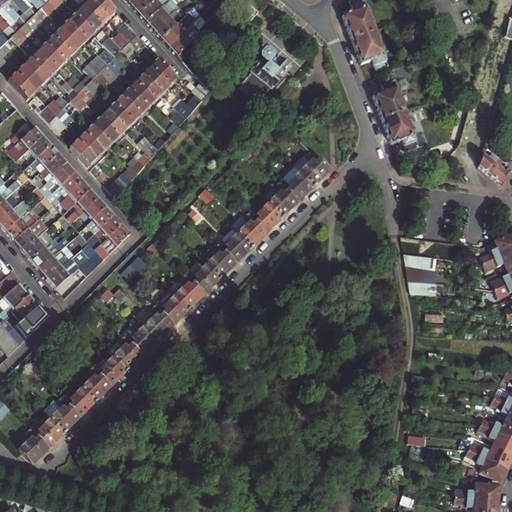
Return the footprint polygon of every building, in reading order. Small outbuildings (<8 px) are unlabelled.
[(0,0),(0,4),(4,2),(16,15),(11,19),(18,26),(21,22),(27,17),(11,0),(0,0)] [(38,7),(31,0),(21,0),(33,12),(36,8),(38,7)] [(87,4),(84,0),(80,4),(76,8),(85,18),(93,10),(87,4)] [(100,4),(96,0),(84,0),(87,4),(93,10),(100,4)] [(116,7),(110,0),(103,0),(100,4),(109,14),(113,10),(116,7)] [(150,0),(135,0),(133,3),(136,6),(139,10),(150,0)] [(160,0),(150,0),(139,10),(143,14),(146,18),(162,4),(163,3),(160,0)] [(179,3),(175,0),(165,0),(163,3),(162,4),(168,11),(169,12),(176,6),(179,3)] [(353,38),(377,29),(366,0),(352,0),(356,9),(344,13),(348,24),(353,38)] [(503,15),(507,0),(501,0),(492,32),(506,36),(511,18),(503,15)] [(42,3),(38,7),(36,8),(40,12),(41,14),(44,12),(49,7),(43,1),(42,3)] [(259,13),(247,2),(221,31),(234,42),(245,29),(259,13)] [(109,14),(100,4),(93,10),(102,21),(106,17),(109,14)] [(168,11),(162,4),(146,18),(150,22),(154,26),(162,19),(161,18),(168,11)] [(206,19),(196,31),(190,37),(177,52),(179,54),(182,58),(224,10),(219,5),(206,19)] [(0,6),(0,16),(13,30),(18,26),(11,19),(0,6)] [(161,18),(162,19),(154,26),(157,30),(161,34),(176,21),(183,14),(176,6),(169,12),(168,11),(161,18)] [(33,12),(28,16),(32,19),(35,16),(40,12),(36,8),(33,12)] [(85,18),(76,8),(73,11),(69,14),(78,25),(85,18)] [(183,14),(176,21),(161,34),(165,38),(169,43),(177,36),(175,34),(183,28),(184,29),(190,24),(197,16),(190,8),(183,14)] [(100,23),(102,21),(93,10),(85,18),(90,23),(95,28),(100,23)] [(78,25),(69,14),(65,18),(62,22),(70,32),(78,25)] [(27,17),(21,22),(24,26),(28,23),(32,19),(28,16),(27,17)] [(90,23),(85,18),(78,25),(82,29),(87,35),(92,31),(95,28),(90,23)] [(28,30),(24,26),(21,22),(18,26),(13,30),(17,34),(19,32),(22,35),(26,31),(28,30)] [(70,32),(62,22),(58,25),(54,29),(63,39),(70,32)] [(190,37),(196,31),(190,24),(184,29),(190,37)] [(87,35),(82,29),(78,25),(70,32),(73,35),(80,43),(85,37),(87,35)] [(138,30),(134,26),(126,33),(130,38),(138,30)] [(0,42),(6,37),(8,35),(2,28),(0,30),(0,42)] [(177,36),(169,43),(173,48),(177,52),(190,37),(184,29),(183,28),(175,34),(177,36)] [(63,39),(54,29),(51,32),(47,36),(56,46),(63,39)] [(390,64),(377,29),(353,38),(360,57),(362,62),(373,58),(377,69),(390,64)] [(17,34),(13,30),(8,35),(6,37),(9,41),(12,38),(17,34)] [(140,41),(144,37),(138,30),(130,38),(136,45),(140,41)] [(80,43),(73,35),(70,32),(63,39),(73,49),(77,45),(80,43)] [(511,37),(506,36),(492,32),(468,110),(456,147),(481,152),(482,147),(483,144),(486,137),(489,126),(493,114),(495,110),(497,101),(500,92),(504,77),(511,50),(511,37)] [(119,40),(123,45),(130,38),(126,33),(119,40)] [(48,53),(56,46),(47,36),(43,39),(39,43),(48,53)] [(5,45),(9,41),(6,37),(0,42),(0,47),(1,48),(5,45)] [(123,45),(119,40),(117,37),(109,44),(112,47),(116,52),(123,45)] [(132,49),(136,45),(130,38),(123,45),(127,48),(129,51),(132,49)] [(70,52),(73,49),(63,39),(56,46),(61,52),(65,57),(70,52)] [(40,61),(48,53),(39,43),(36,47),(32,51),(40,61)] [(127,48),(123,45),(116,52),(122,59),(126,55),(129,51),(127,48)] [(65,57),(61,52),(56,46),(48,53),(55,61),(58,64),(63,59),(65,57)] [(104,54),(109,59),(116,52),(112,47),(104,54)] [(271,52),(267,49),(265,49),(261,53),(261,55),(257,60),(251,55),(244,62),(245,63),(244,66),(247,69),(248,69),(249,69),(250,69),(251,68),(252,69),(240,81),(250,90),(253,88),(261,95),(288,66),(286,65),(287,63),(284,60),(281,58),(280,59),(279,58),(276,60),(271,56),(271,52)] [(40,61),(32,51),(28,54),(24,58),(33,68),(40,61)] [(124,61),(122,59),(116,52),(109,59),(117,68),(121,64),(124,61)] [(55,61),(48,53),(40,61),(50,71),(55,67),(58,64),(55,61)] [(101,66),(109,59),(104,54),(97,61),(101,66)] [(167,64),(158,54),(155,58),(151,61),(160,72),(167,64)] [(25,76),(33,68),(24,58),(20,62),(16,65),(25,76)] [(94,73),(101,66),(97,61),(93,58),(86,65),(90,69),(94,73)] [(118,69),(117,68),(109,59),(101,66),(108,74),(110,76),(114,72),(118,69)] [(47,74),(50,71),(40,61),(33,68),(42,79),(47,74)] [(144,68),(153,78),(160,72),(151,61),(148,65),(144,68)] [(174,78),(177,75),(167,64),(160,72),(170,82),(174,78)] [(25,76),(16,65),(12,69),(8,73),(10,76),(17,83),(25,76)] [(108,74),(101,66),(94,73),(97,78),(100,81),(104,77),(108,74)] [(39,82),(42,79),(33,68),(25,76),(35,86),(39,82)] [(153,78),(144,68),(140,72),(137,75),(146,85),(153,78)] [(82,76),(86,81),(94,73),(90,69),(82,76)] [(170,82),(160,72),(153,78),(159,85),(163,89),(168,84),(170,82)] [(86,81),(93,88),(95,86),(100,81),(97,78),(94,73),(86,81)] [(381,79),(384,89),(373,93),(375,97),(382,117),(406,108),(394,74),(381,79)] [(63,78),(70,87),(66,90),(71,95),(79,88),(74,83),(67,75),(63,78)] [(133,79),(129,82),(139,93),(146,85),(137,75),(133,79)] [(31,90),(35,86),(25,76),(17,83),(26,94),(31,90)] [(74,83),(79,88),(86,81),(82,76),(74,83)] [(159,85),(153,78),(146,85),(155,96),(161,91),(163,89),(159,85)] [(209,88),(200,79),(191,87),(196,93),(201,97),(209,88)] [(88,92),(93,88),(86,81),(79,88),(85,95),(88,92)] [(139,93),(129,82),(126,86),(122,90),(131,100),(139,93)] [(155,96),(146,85),(139,93),(148,103),(153,99),(155,96)] [(80,100),(85,95),(79,88),(71,95),(77,103),(80,100)] [(63,94),(60,91),(56,94),(64,103),(71,95),(66,90),(63,94)] [(123,107),(131,100),(122,90),(118,93),(114,97),(123,107)] [(56,94),(55,92),(47,100),(56,110),(64,103),(56,94)] [(148,103),(139,93),(131,100),(140,111),(146,105),(148,103)] [(196,93),(187,102),(192,107),(201,97),(196,93)] [(42,105),(32,94),(29,97),(48,118),(56,110),(47,100),(42,105)] [(189,111),(192,107),(187,102),(180,94),(173,101),(181,110),(185,115),(189,111)] [(64,103),(70,110),(74,106),(77,103),(71,95),(64,103)] [(116,115),(123,107),(114,97),(111,101),(107,104),(116,115)] [(140,111),(131,100),(123,107),(133,118),(138,113),(140,111)] [(69,117),(73,113),(70,110),(64,103),(56,110),(65,120),(69,117)] [(109,122),(116,115),(107,104),(103,108),(100,111),(109,122)] [(131,119),(133,118),(123,107),(116,115),(125,125),(131,119)] [(406,148),(419,144),(406,108),(382,117),(387,128),(392,142),(403,138),(406,148)] [(65,120),(56,110),(48,118),(58,129),(62,125),(66,122),(65,120)] [(92,119),(101,129),(109,122),(100,111),(96,115),(92,119)] [(125,125),(116,115),(109,122),(118,132),(124,127),(125,125)] [(84,126),(93,136),(101,129),(92,119),(88,123),(84,126)] [(16,137),(5,146),(13,156),(23,147),(41,132),(38,128),(33,122),(26,128),(20,122),(11,130),(16,137)] [(116,135),(118,132),(109,122),(101,129),(110,140),(116,135)] [(93,136),(84,126),(81,130),(77,134),(86,144),(93,136)] [(110,140),(101,129),(93,136),(103,147),(108,142),(110,140)] [(34,153),(49,141),(47,138),(41,132),(23,147),(27,152),(30,149),(34,153)] [(77,152),(86,144),(77,134),(72,138),(68,142),(77,152)] [(100,149),(103,147),(93,136),(86,144),(95,154),(100,149)] [(274,136),(269,141),(274,146),(279,141),(274,136)] [(130,146),(135,151),(144,162),(150,154),(146,149),(137,138),(130,146)] [(55,147),(49,141),(34,153),(42,163),(57,150),(55,147)] [(153,141),(146,149),(150,154),(157,146),(153,141)] [(249,142),(244,147),(249,152),(254,147),(249,142)] [(92,157),(95,154),(86,144),(77,152),(85,161),(87,162),(92,157)] [(61,155),(57,150),(42,163),(38,166),(40,168),(38,169),(43,175),(64,158),(61,155)] [(319,177),(327,168),(309,150),(304,154),(303,153),(292,165),(311,184),(319,177)] [(135,151),(127,160),(136,170),(144,162),(135,151)] [(238,151),(233,156),(237,160),(242,155),(238,151)] [(487,175),(491,161),(481,152),(476,166),(481,170),(487,175)] [(64,158),(43,175),(40,178),(36,182),(43,191),(72,166),(69,164),(64,158)] [(127,160),(121,167),(130,177),(136,170),(127,160)] [(502,175),(503,172),(491,161),(487,175),(493,180),(499,185),(502,175)] [(304,191),(311,184),(292,165),(279,177),(280,178),(278,181),(296,199),(304,191)] [(22,166),(17,171),(22,177),(23,176),(27,173),(22,166)] [(72,166),(43,191),(49,197),(52,194),(54,197),(79,175),(77,172),(72,166)] [(121,167),(113,175),(122,185),(130,177),(121,167)] [(36,182),(40,178),(35,173),(34,174),(32,172),(29,174),(36,182)] [(0,195),(8,189),(10,187),(21,178),(17,173),(6,183),(1,178),(0,179),(0,195)] [(29,174),(27,173),(23,176),(31,186),(32,185),(36,182),(29,174)] [(219,173),(214,178),(218,182),(223,176),(219,173)] [(84,180),(79,175),(51,200),(60,210),(67,203),(87,185),(84,180)] [(122,185),(113,175),(105,184),(114,194),(122,185)] [(288,207),(296,199),(278,181),(272,186),(269,185),(260,194),(280,215),(288,207)] [(43,191),(36,182),(32,185),(40,194),(44,191),(43,191)] [(76,213),(96,194),(92,190),(87,185),(67,203),(76,213)] [(8,189),(14,196),(16,195),(10,187),(8,189)] [(0,211),(12,201),(18,197),(16,195),(14,196),(8,189),(0,195),(0,211)] [(40,194),(39,195),(47,205),(52,201),(51,200),(49,197),(44,191),(40,194)] [(207,191),(201,197),(207,202),(212,196),(207,191)] [(101,200),(96,194),(76,213),(84,221),(104,203),(101,200)] [(273,222),(280,215),(260,194),(250,204),(253,206),(252,207),(251,207),(247,211),(265,229),(273,222)] [(16,206),(12,201),(0,211),(0,222),(3,225),(24,207),(21,203),(16,206)] [(47,205),(55,214),(60,210),(52,201),(47,205)] [(24,207),(3,225),(7,231),(11,235),(37,213),(29,203),(24,207)] [(109,210),(104,203),(84,221),(76,229),(79,232),(86,225),(91,231),(111,212),(109,210)] [(191,206),(186,211),(194,219),(199,214),(191,206)] [(180,208),(174,214),(178,218),(184,213),(180,208)] [(55,214),(64,224),(68,220),(60,210),(55,214)] [(240,212),(228,224),(230,227),(234,231),(249,245),(252,242),(257,237),(265,229),(247,211),(243,214),(240,212)] [(111,212),(91,231),(84,237),(85,238),(89,244),(91,246),(101,237),(97,234),(101,230),(105,233),(118,220),(115,217),(111,212)] [(37,213),(11,235),(16,241),(19,245),(42,225),(45,222),(37,213)] [(76,229),(68,220),(64,224),(62,225),(70,234),(76,229)] [(123,226),(118,220),(105,233),(101,237),(91,246),(99,256),(127,230),(123,226)] [(176,223),(172,227),(178,233),(182,229),(176,223)] [(24,251),(27,254),(46,239),(55,231),(53,227),(47,232),(42,225),(19,245),(24,251)] [(219,238),(222,242),(234,231),(230,227),(219,238)] [(79,232),(76,229),(73,232),(81,241),(85,238),(84,237),(79,232)] [(240,254),(249,245),(234,231),(222,242),(219,238),(215,241),(233,260),(240,254)] [(509,249),(511,247),(511,232),(493,241),(495,247),(483,252),(484,254),(477,257),(480,263),(499,255),(499,256),(510,251),(509,249)] [(89,244),(85,238),(81,241),(90,251),(93,249),(91,246),(89,244)] [(53,248),(46,239),(27,254),(31,259),(35,264),(53,248)] [(35,264),(38,268),(43,273),(60,259),(61,258),(72,249),(64,239),(53,248),(35,264)] [(226,268),(233,260),(215,241),(212,245),(210,243),(198,255),(204,261),(218,275),(226,268)] [(504,268),(511,264),(511,247),(509,249),(510,251),(499,256),(499,255),(480,263),(482,268),(489,265),(492,273),(504,268)] [(76,263),(84,271),(99,256),(93,249),(90,251),(77,262),(76,263)] [(433,256),(400,252),(402,265),(432,268),(433,256)] [(61,260),(60,259),(43,273),(47,278),(51,283),(76,263),(77,262),(73,257),(66,263),(62,266),(60,263),(61,260)] [(139,258),(123,273),(131,281),(147,266),(139,258)] [(209,283),(218,275),(204,261),(191,273),(187,269),(184,272),(202,291),(209,283)] [(511,264),(504,268),(507,273),(495,278),(496,281),(489,284),(491,289),(510,281),(511,282),(511,281),(511,264)] [(22,288),(7,270),(0,276),(0,291),(10,303),(25,291),(22,288)] [(180,276),(184,280),(172,291),(186,306),(194,298),(202,291),(184,272),(180,276)] [(404,278),(407,292),(435,296),(437,282),(404,278)] [(504,300),(511,296),(511,281),(511,282),(510,281),(491,289),(493,295),(501,292),(504,300)] [(179,313),(186,306),(172,291),(167,286),(155,297),(156,298),(152,302),(170,321),(176,316),(179,313)] [(107,303),(114,296),(108,290),(101,297),(107,303)] [(0,297),(7,306),(10,303),(0,291),(0,297)] [(6,307),(15,317),(34,302),(30,297),(25,291),(10,303),(7,306),(6,307)] [(135,306),(120,291),(114,296),(129,311),(135,306)] [(15,317),(4,326),(14,339),(19,335),(20,336),(44,314),(39,308),(34,302),(15,317)] [(140,322),(154,337),(161,330),(170,321),(152,302),(148,306),(152,310),(140,322)] [(511,302),(506,305),(507,307),(499,310),(501,315),(502,315),(511,311),(511,302)] [(439,313),(420,311),(420,319),(439,321),(439,313)] [(511,311),(502,315),(501,315),(504,321),(511,318),(511,320),(511,311)] [(0,321),(0,347),(4,352),(16,341),(14,339),(4,326),(0,321)] [(438,331),(439,323),(420,321),(419,329),(438,331)] [(147,344),(154,337),(140,322),(128,334),(124,330),(121,333),(139,352),(147,344)] [(132,359),(139,352),(121,333),(117,337),(121,341),(109,353),(123,367),(132,359)] [(116,374),(123,367),(109,353),(97,364),(93,360),(89,364),(107,382),(116,374)] [(32,355),(26,361),(33,369),(40,363),(32,355)] [(78,383),(92,397),(99,390),(107,382),(89,364),(86,367),(90,371),(78,383)] [(511,369),(504,366),(501,371),(502,371),(511,376),(511,367),(511,369)] [(511,376),(502,371),(501,371),(498,376),(505,380),(504,381),(511,385),(511,376)] [(58,394),(77,413),(83,406),(92,397),(78,383),(65,395),(61,391),(58,394)] [(511,393),(510,398),(499,393),(500,390),(493,387),(488,397),(506,406),(505,407),(511,410),(511,393)] [(49,397),(40,407),(46,413),(61,428),(69,420),(77,413),(58,394),(52,400),(49,397)] [(0,414),(8,406),(0,397),(0,414)] [(506,406),(488,397),(485,403),(492,406),(491,408),(502,413),(499,419),(511,425),(511,410),(505,407),(506,406)] [(53,436),(61,428),(46,413),(34,426),(29,421),(26,425),(44,444),(49,440),(53,436)] [(502,437),(503,436),(511,440),(511,425),(499,419),(496,425),(485,419),(485,420),(478,417),(475,422),(493,432),(492,432),(502,437)] [(486,444),(507,455),(511,446),(511,444),(511,440),(503,436),(502,437),(492,432),(493,432),(475,422),(472,427),(479,431),(479,433),(489,438),(486,444)] [(36,452),(44,444),(26,425),(22,428),(26,433),(14,444),(29,459),(36,452)] [(421,433),(404,431),(402,441),(420,444),(421,433)] [(505,457),(507,455),(486,444),(484,450),(473,444),(472,446),(465,442),(462,448),(480,457),(479,458),(489,463),(490,461),(500,467),(505,457)] [(417,460),(419,450),(404,448),(402,458),(417,460)] [(476,464),(474,470),(493,481),(497,472),(500,467),(490,461),(489,463),(479,458),(480,457),(462,448),(459,453),(466,457),(465,459),(476,464)] [(478,500),(478,498),(490,499),(490,493),(491,485),(468,483),(467,490),(455,489),(455,491),(448,490),(447,496),(467,498),(467,499),(478,500)] [(465,511),(488,511),(489,505),(490,499),(478,498),(478,500),(467,499),(467,498),(447,496),(446,502),(454,503),(453,505),(466,506),(465,511)] [(34,511),(46,505),(22,498),(0,509),(0,511),(27,511),(33,509),(34,511)]
